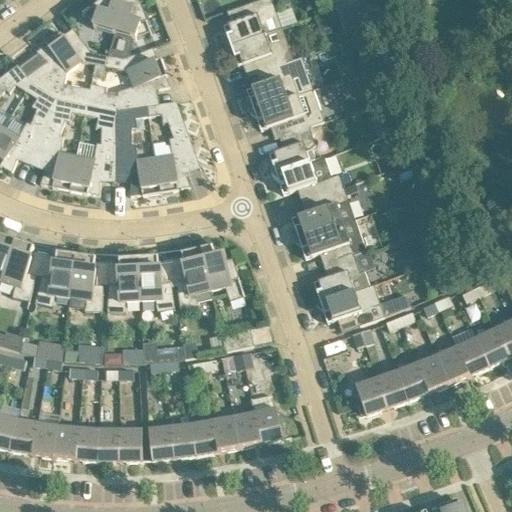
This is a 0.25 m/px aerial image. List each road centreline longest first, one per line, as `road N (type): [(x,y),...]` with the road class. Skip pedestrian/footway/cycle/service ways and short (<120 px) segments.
road 1 (residential): [(341,486),(254,208)]
road 2 (residential): [(254,208),(113,229),(51,222),(0,204)]
road 3 (residential): [(254,208),(172,0)]
road 4 (unclassified): [(472,439),(341,486)]
